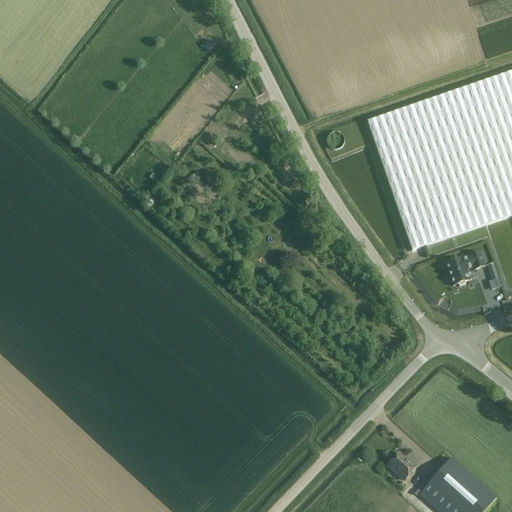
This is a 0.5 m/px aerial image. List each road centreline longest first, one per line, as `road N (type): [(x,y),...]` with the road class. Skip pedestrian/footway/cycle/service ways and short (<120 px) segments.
road 1 (unclassified): [(441,340),(348,223),(228,0)]
road 2 (unclassified): [(274,511),(441,340)]
